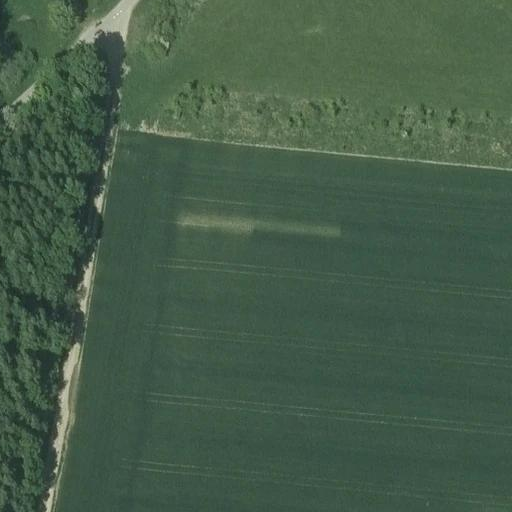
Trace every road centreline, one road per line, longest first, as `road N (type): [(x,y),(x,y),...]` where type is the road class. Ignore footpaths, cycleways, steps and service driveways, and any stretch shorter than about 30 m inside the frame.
road 1 (track): [(141,0),(56,511)]
road 2 (track): [(129,0),(0,122)]
